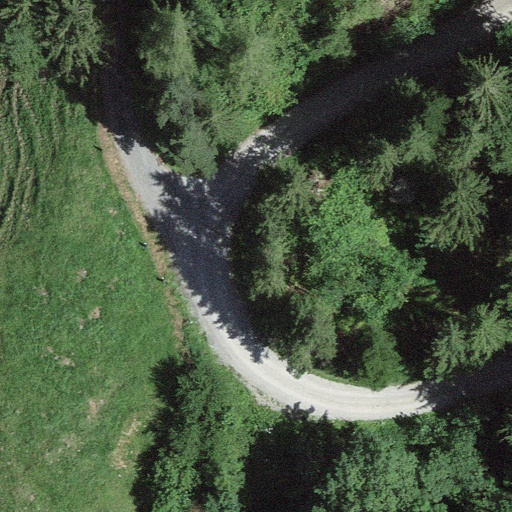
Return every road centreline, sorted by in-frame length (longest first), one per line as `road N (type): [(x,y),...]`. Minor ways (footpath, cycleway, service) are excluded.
road 1 (track): [(511,5),(236,167),(169,217),(262,377),(343,404),(468,384),(511,367)]
road 2 (track): [(169,217),(127,143),(122,0)]
